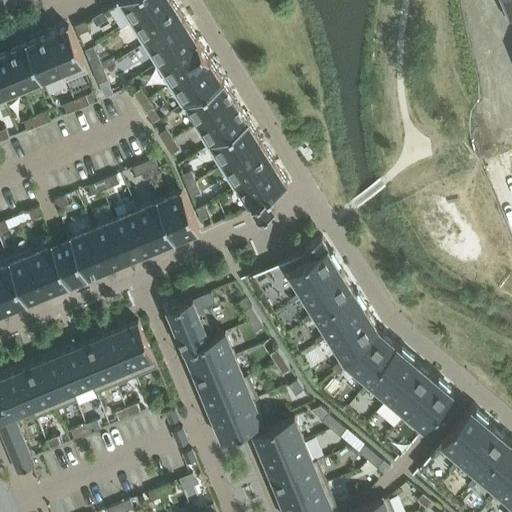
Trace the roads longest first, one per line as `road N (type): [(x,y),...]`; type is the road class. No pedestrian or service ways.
road 1 (residential): [(311,191),(393,320),(511,421)]
road 2 (residential): [(137,275),(235,511)]
road 3 (residential): [(193,0),(311,191)]
road 4 (residential): [(137,275),(251,228),(311,191)]
road 5 (residential): [(0,331),(137,275)]
